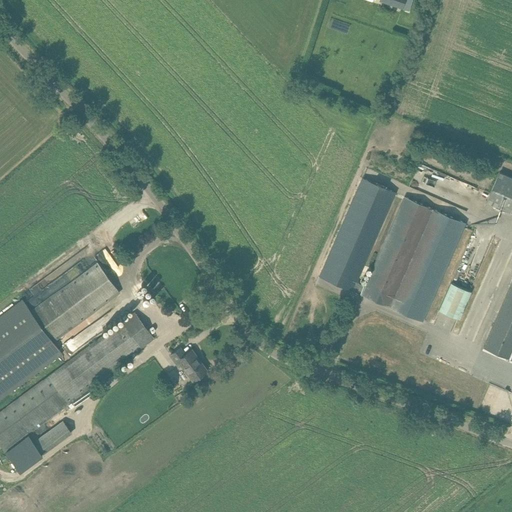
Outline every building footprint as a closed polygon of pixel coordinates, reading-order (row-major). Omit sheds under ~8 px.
[(380,0),(380,1),(402,8),(404,0),(380,0)] [(511,177),(499,172),(486,202),(511,213),(511,177)] [(319,276),(422,321),(465,223),(404,196),(365,286),(356,282),(395,192),(362,178),(319,276)] [(102,264),(112,257),(105,248),(96,254),(102,264)] [(0,399),(62,354),(53,341),(119,292),(98,262),(33,310),(26,301),(22,299),(0,315),(0,399)] [(451,282),(439,309),(458,318),(470,290),(451,282)] [(511,283),(484,348),(511,359),(511,283)] [(135,312),(0,413),(0,440),(7,451),(121,367),(119,365),(136,352),(138,355),(143,351),(141,348),(154,338),(135,312)] [(185,354),(180,348),(170,355),(178,366),(181,364),(193,381),(206,371),(191,349),(185,354)] [(36,442),(45,453),(73,433),(65,422),(36,442)]
